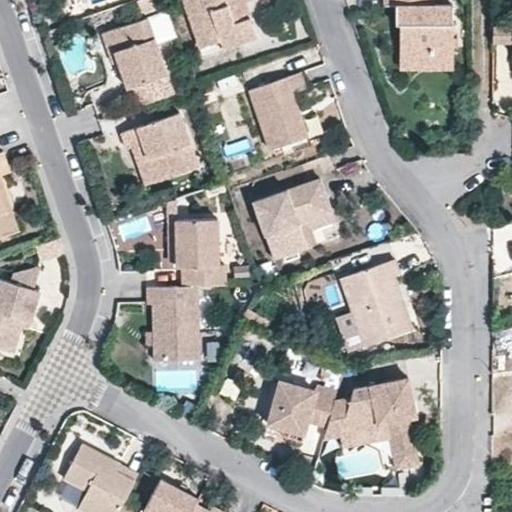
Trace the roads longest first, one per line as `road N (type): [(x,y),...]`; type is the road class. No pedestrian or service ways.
road 1 (residential): [(416,511),(457,483),(468,453),(463,265),(445,222),(372,134),(327,0)]
road 2 (residential): [(0,3),(90,281),(62,370)]
road 3 (residential): [(62,370),(323,508),(351,511)]
road 4 (residential): [(62,370),(0,486)]
